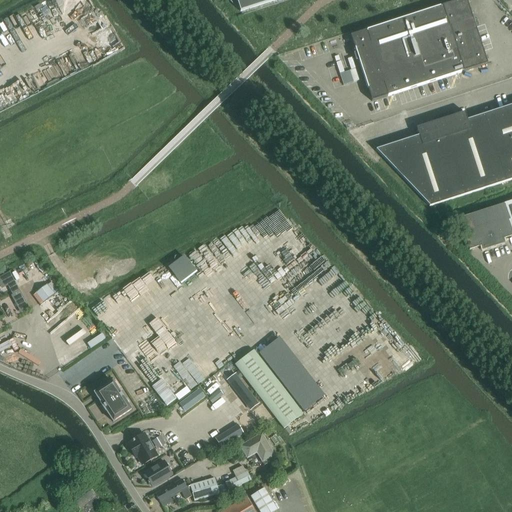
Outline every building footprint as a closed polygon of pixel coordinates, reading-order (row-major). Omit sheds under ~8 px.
[(278,0),(236,0),(240,12),(278,0)] [(388,97),(487,65),(466,0),(462,0),(366,32),(370,44),(355,49),(368,90),(384,85),(388,97)] [(341,74),(344,84),(360,79),(356,68),(341,74)] [(511,106),(467,121),(465,113),(416,129),(418,137),(376,150),(376,151),(429,207),(511,180),(511,106)] [(511,202),(459,220),(469,251),(480,247),(482,252),(505,245),(503,240),(511,237),(511,202)] [(285,301),(303,325),(316,315),(298,291),(285,301)] [(270,312),(289,336),(301,327),(283,303),(270,312)] [(235,366),(284,430),(303,416),(254,351),(235,366)] [(251,410),(260,403),(236,373),(227,380),(251,410)] [(161,380),(152,387),(167,406),(176,399),(161,380)] [(131,411),(113,382),(94,394),(101,405),(106,412),(113,423),(131,411)] [(239,426),(216,440),(221,448),(243,434),(239,426)] [(138,457),(143,466),(157,457),(154,451),(154,449),(152,445),(150,445),(144,435),(130,443),(130,445),(128,446),(135,458),(138,457)] [(258,455),(263,463),(264,462),(267,462),(272,460),(272,457),(274,456),(262,435),(241,448),(248,459),(255,454),(256,452),(259,453),(258,455)] [(144,474),(152,487),(172,476),(170,472),(170,469),(169,467),(167,466),(164,462),(144,474)] [(236,479),(246,474),(243,467),(233,472),(236,479)] [(225,484),(229,492),(251,481),(247,473),(246,474),(236,479),(225,484)] [(190,487),(194,502),(219,495),(214,479),(190,487)] [(186,500),(191,497),(182,480),(155,495),(160,504),(163,508),(173,502),(171,499),(182,492),(186,500)] [(217,487),(219,494),(226,492),(224,486),(217,487)] [(77,511),(97,511),(104,507),(101,504),(101,503),(90,487),(81,493),(78,489),(68,496),(78,511),(77,511)] [(251,497),(259,511),(274,511),(277,510),(264,489),(251,497)] [(225,511),(253,511),(246,500),(225,511)]
